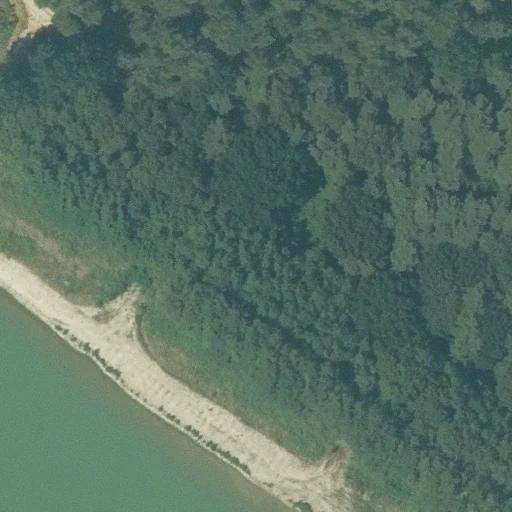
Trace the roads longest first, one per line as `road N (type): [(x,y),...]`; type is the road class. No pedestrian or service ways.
road 1 (track): [(511,415),(280,231),(42,11)]
road 2 (track): [(180,0),(351,122),(511,255)]
